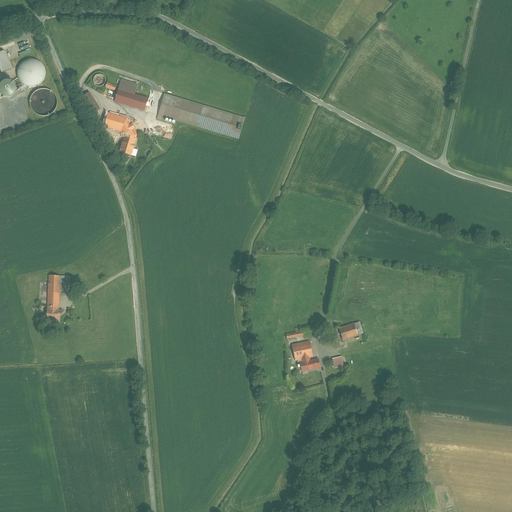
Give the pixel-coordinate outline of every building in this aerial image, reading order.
[(4,50),(0,52),(0,66),(2,73),(12,69),(4,50)] [(34,59),(31,59),(29,59),(28,60),(26,60),(25,60),(24,61),(23,62),(22,63),(21,64),(20,65),(20,66),(19,67),(18,69),(18,70),(18,71),(18,72),(18,73),(18,74),(18,75),(18,76),(18,77),(19,78),(20,80),(21,81),(21,82),(22,83),(23,84),(24,84),(24,85),(25,85),(27,86),(28,86),(30,86),(32,87),(34,86),(36,86),(37,85),(39,85),(40,84),(41,82),(42,81),(43,80),(44,78),(45,76),(45,75),(45,74),(45,72),(45,71),(45,70),(45,69),(44,68),(44,67),(43,65),(42,64),(42,63),(41,63),(40,62),(38,61),(37,60),(36,60),(34,59)] [(97,73),(96,74),(95,75),(94,75),(94,76),(93,77),(93,78),(93,79),(93,80),(93,81),(93,82),(94,83),(95,84),(96,85),(97,85),(98,85),(99,85),(100,85),(101,85),(102,84),(103,84),(104,83),(104,82),(105,82),(105,81),(105,80),(105,79),(105,78),(105,77),(104,76),(103,75),(103,74),(102,74),(101,73),(100,73),(99,73),(98,73),(97,73)] [(19,78),(14,82),(14,83),(15,83),(15,84),(16,85),(17,86),(17,87),(17,88),(17,89),(17,90),(17,91),(17,92),(25,85),(24,85),(24,84),(23,84),(22,83),(21,82),(21,81),(20,80),(19,78)] [(137,83),(121,79),(118,88),(134,93),(137,83)] [(9,81),(7,81),(6,82),(5,82),(4,83),(3,84),(2,85),(2,86),(1,87),(1,88),(1,90),(1,91),(2,92),(2,93),(2,94),(3,95),(4,96),(5,96),(6,97),(7,97),(8,98),(9,98),(11,97),(12,97),(13,97),(14,96),(15,95),(16,95),(16,93),(17,92),(17,91),(17,90),(17,89),(17,88),(17,87),(17,86),(16,85),(15,84),(15,83),(14,83),(14,82),(13,82),(12,81),(11,81),(9,81)] [(116,85),(107,81),(105,85),(114,89),(116,85)] [(134,93),(118,88),(115,100),(145,109),(148,97),(134,93)] [(45,89),(43,89),(41,89),(40,89),(39,90),(38,90),(37,91),(35,92),(34,93),(33,94),(32,96),(31,97),(31,99),(30,100),(30,101),(30,103),(30,104),(30,105),(31,106),(31,107),(32,108),(32,109),(33,110),(34,112),(35,112),(36,113),(36,114),(37,114),(38,115),(39,115),(40,115),(42,116),(44,116),(47,116),(47,115),(49,115),(50,114),(52,114),(52,113),(53,112),(54,111),(55,110),(56,109),(56,108),(57,107),(57,106),(57,105),(57,104),(57,103),(58,102),(57,101),(57,99),(57,98),(56,96),(55,95),(54,93),(53,92),(52,91),(51,91),(50,90),(49,90),(48,89),(45,89)] [(100,107),(89,91),(81,96),(92,112),(100,107)] [(245,118),(165,94),(157,119),(162,121),(163,116),(239,139),(245,118)] [(118,115),(108,112),(104,124),(114,128),(118,115)] [(130,118),(118,115),(114,128),(126,131),(137,134),(141,122),(140,122),(141,121),(130,118)] [(137,134),(126,131),(123,140),(120,150),(132,154),(134,144),(137,134)] [(61,276),(49,275),(48,307),(59,307),(60,283),(61,276)] [(71,276),(61,276),(60,283),(70,284),(71,276)] [(48,307),(47,317),(54,317),(54,321),(59,321),(59,307),(48,307)] [(355,324),(339,328),(343,340),(358,335),(355,324)] [(310,341),(292,345),(296,360),(302,359),(310,357),(313,357),(310,341)] [(289,347),(280,348),(281,354),(283,363),(291,361),(290,352),(289,347)] [(319,359),(310,361),(310,357),(302,359),(302,362),(301,363),(302,371),(320,367),(319,359)] [(342,357),(333,358),(335,368),(344,366),(342,357)]
